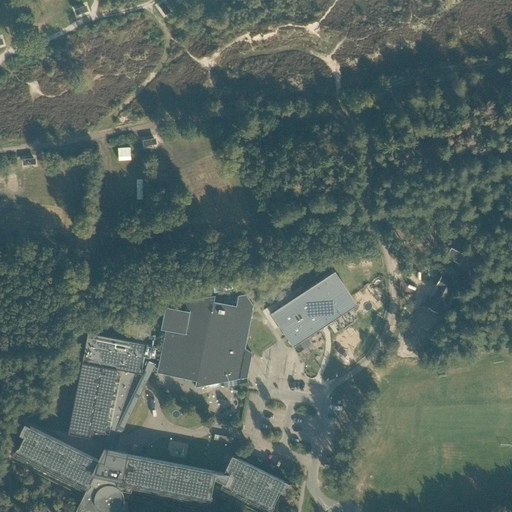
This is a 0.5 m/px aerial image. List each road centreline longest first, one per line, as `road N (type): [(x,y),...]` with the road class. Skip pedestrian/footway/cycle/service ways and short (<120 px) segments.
road 1 (track): [(511,61),(408,79),(331,114),(164,121),(0,149)]
road 2 (track): [(321,403),(368,364),(392,312),(386,254),(368,206),(369,144),(358,107)]
